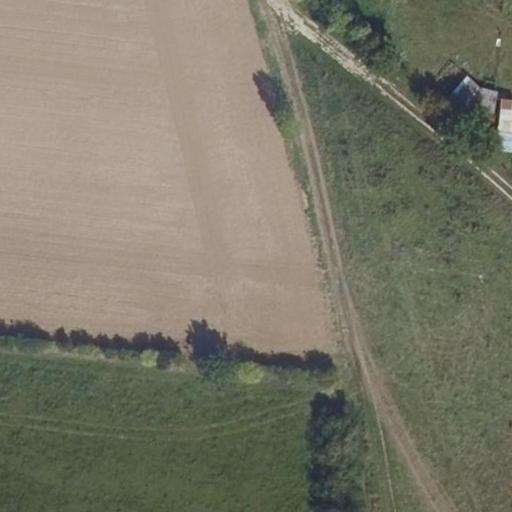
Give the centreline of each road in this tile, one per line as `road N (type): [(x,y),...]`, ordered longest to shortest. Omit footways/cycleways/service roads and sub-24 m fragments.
road 1 (track): [(269,0),(383,406),(446,511)]
road 2 (track): [(298,0),(511,199)]
